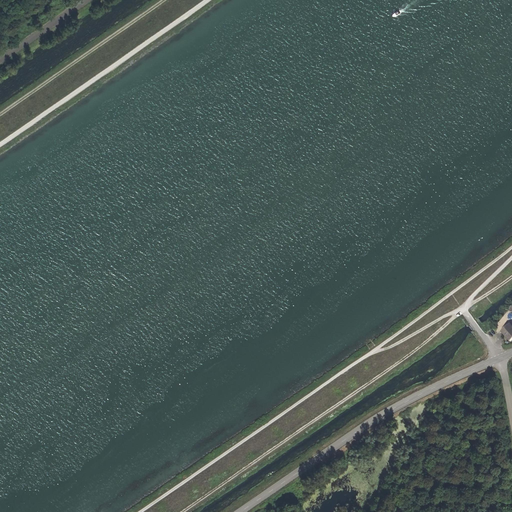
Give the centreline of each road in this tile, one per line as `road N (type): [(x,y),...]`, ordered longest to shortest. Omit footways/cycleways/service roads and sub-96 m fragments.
road 1 (track): [(511,247),(140,511)]
road 2 (track): [(462,308),(185,511)]
road 3 (tertiary): [(499,358),(362,427),(238,511)]
road 4 (track): [(205,0),(0,143)]
road 5 (track): [(0,114),(162,0)]
